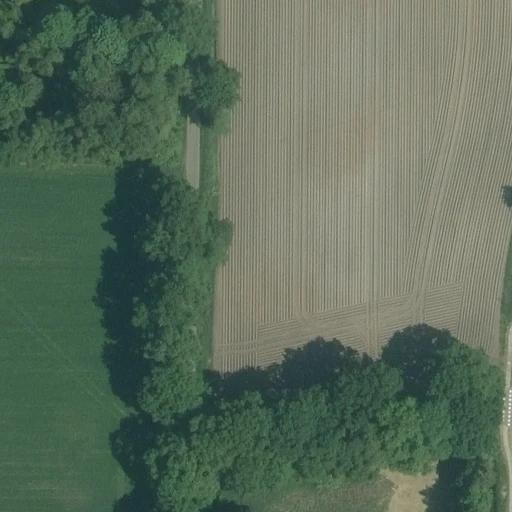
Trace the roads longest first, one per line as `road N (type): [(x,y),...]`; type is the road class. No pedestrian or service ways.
road 1 (unclassified): [(188,469),(194,0)]
road 2 (unclassified): [(188,469),(511,399)]
